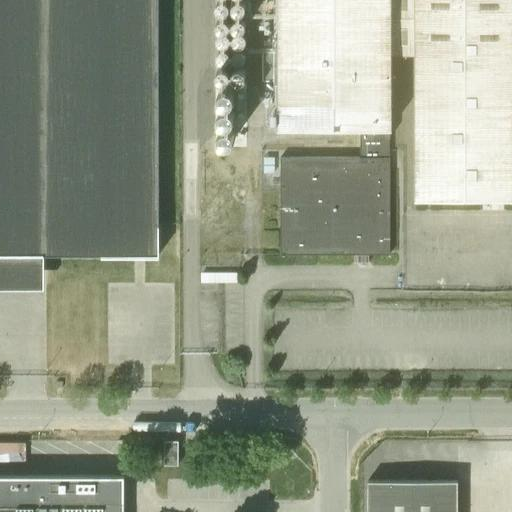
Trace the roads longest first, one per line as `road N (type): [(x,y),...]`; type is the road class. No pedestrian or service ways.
road 1 (unclassified): [(0,413),(334,414)]
road 2 (unclassified): [(334,414),(511,415)]
